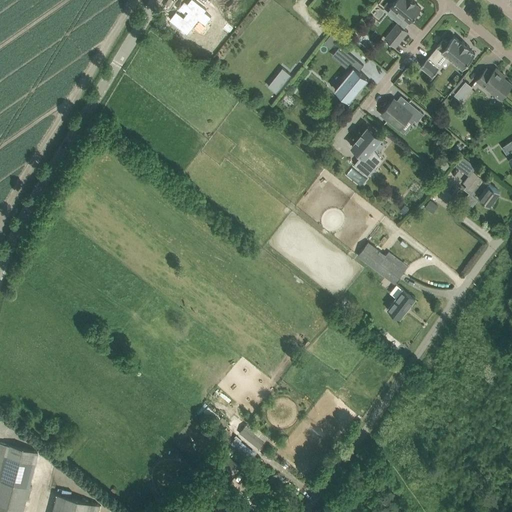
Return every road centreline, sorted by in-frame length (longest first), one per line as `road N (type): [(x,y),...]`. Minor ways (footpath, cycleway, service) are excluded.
road 1 (unclassified): [(301,511),(511,222)]
road 2 (tertiary): [(0,272),(24,218),(156,0)]
road 3 (residential): [(363,110),(449,5)]
